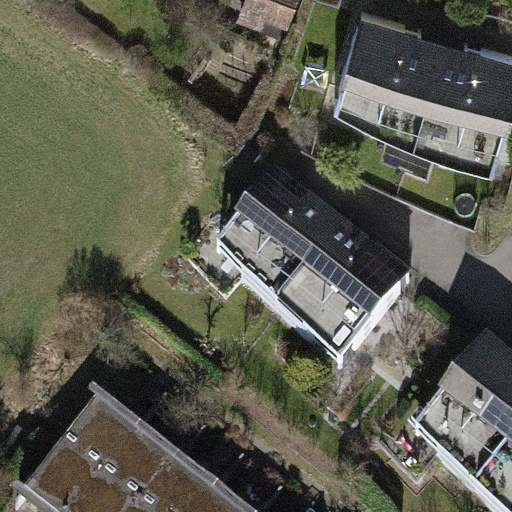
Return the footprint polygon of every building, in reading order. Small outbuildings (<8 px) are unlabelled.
[(291,25),(298,1),(296,0),(250,0),(247,12),(291,25)] [(450,64),(364,38),(344,106),(431,132),(450,64)] [(511,81),(450,64),(431,132),(511,154),(511,81)] [(348,252),(277,197),(234,252),(305,306),(348,252)] [(419,303),(348,252),(305,306),(378,358),(419,303)] [(511,511),(511,371),(493,355),(412,452),(485,511),(511,511)] [(81,511),(141,437),(101,405),(28,497),(47,511),(81,511)] [(142,511),(179,466),(141,437),(81,511),(142,511)] [(208,511),(219,498),(179,466),(142,511),(208,511)] [(236,511),(219,498),(208,511),(236,511)]
